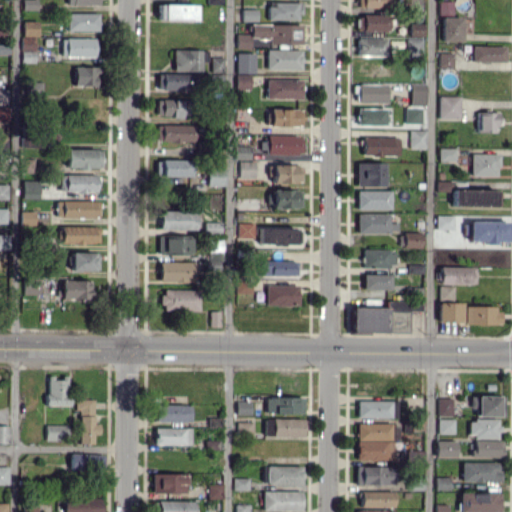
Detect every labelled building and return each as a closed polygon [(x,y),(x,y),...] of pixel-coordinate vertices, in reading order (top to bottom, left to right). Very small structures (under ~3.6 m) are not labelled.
[(22,0),(23,10),(38,9),(37,0),(22,0)] [(358,0),(359,7),(397,8),(397,0),(358,0)] [(453,16),(454,1),(439,0),(439,15),(453,16)] [(301,20),(301,3),(268,2),(268,19),(301,20)] [(158,19),(196,20),(196,4),(158,3),(158,19)] [(258,9),(242,9),(243,21),(258,21),(258,9)] [(99,13),(67,13),(67,31),(99,31),(99,13)] [(386,30),(385,14),(358,15),(358,31),(386,30)] [(462,17),(442,17),(441,41),(462,41),(462,17)] [(37,21),(23,20),(22,62),(36,62),(37,21)] [(410,35),(424,36),(425,23),(411,23),(410,35)] [(237,48),(251,48),(251,39),(269,39),(269,43),(303,44),(303,24),(251,24),(251,34),(237,34),(237,48)] [(95,38),(62,38),(61,56),(95,56),(95,38)] [(386,38),(357,39),(358,56),(387,55),(386,38)] [(408,55),(422,55),(423,38),(408,38),(408,55)] [(505,61),(505,45),(472,46),(472,62),(505,61)] [(202,70),(202,61),(208,61),(208,49),(173,50),(174,71),(202,70)] [(301,49),(266,50),(267,69),(302,69),(301,49)] [(454,53),(439,52),(438,67),(453,67),(454,53)] [(236,72),(255,73),(255,53),(237,53),(236,72)] [(225,71),(225,57),(211,57),(211,72),(225,71)] [(74,87),(98,86),(97,66),(73,66),(74,87)] [(196,90),(196,74),(158,73),(158,89),(196,90)] [(224,87),(224,75),(211,74),(210,87),(224,87)] [(302,79),(267,79),(267,98),(302,98),(302,79)] [(42,81),(30,82),(30,95),(43,94),(42,81)] [(386,84),(358,83),(357,102),(386,103),(386,84)] [(426,83),(411,83),(411,106),(426,106),(426,83)] [(0,103),(8,103),(8,88),(0,88),(0,103)] [(460,118),(460,96),(439,96),(439,118),(460,118)] [(156,116),(181,117),(181,114),(188,114),(189,100),(157,99),(156,116)] [(0,121),(9,122),(9,107),(0,106),(0,121)] [(405,123),(422,123),(422,107),(405,107),(405,123)] [(269,126),(302,126),(302,109),(270,108),(269,126)] [(358,124),(386,125),(386,108),(358,108),(358,124)] [(477,112),(477,132),(499,132),(499,112),(477,112)] [(156,141),(193,142),(194,125),(157,124),(156,141)] [(426,130),(409,130),(409,148),(426,148),(426,130)] [(266,154),(301,153),(301,134),(266,135),(266,154)] [(8,137),(0,136),(0,148),(8,149),(8,137)] [(392,137),(363,137),(362,155),(398,156),(399,139),(392,139),(392,137)] [(251,159),(251,146),(234,146),(234,159),(251,159)] [(66,167),(100,167),(99,148),(66,149),(66,167)] [(438,160),(455,160),(455,148),(439,148),(438,160)] [(470,175),(498,176),(498,153),(470,153),(470,175)] [(21,172),(34,173),(34,159),(22,158),(21,172)] [(161,175),(191,176),(192,160),(162,159),(161,175)] [(255,161),(239,161),(238,177),(255,178),(255,161)] [(356,185),(385,186),(386,163),(357,162),(356,185)] [(269,182),(301,183),(301,165),(270,164),(269,182)] [(207,185),(224,186),(225,168),(208,168),(207,185)] [(97,174),(59,175),(60,192),(97,192),(97,174)] [(22,198),(39,198),(39,180),(23,180),(22,198)] [(452,205),(499,206),(500,189),(452,189),(453,181),(436,180),(436,190),(452,191),(452,205)] [(8,184),(0,183),(0,199),(8,199),(8,184)] [(301,207),(301,190),(267,190),(266,206),(301,207)] [(390,190),(357,190),(357,209),(390,209),(390,190)] [(56,200),(56,218),(99,217),(99,200),(56,200)] [(196,229),(196,210),(160,210),(159,229),(196,229)] [(21,225),(37,225),(37,211),(20,211),(21,225)] [(358,233),(398,231),(397,222),(390,222),(390,213),(357,214),(358,233)] [(453,229),(454,215),(436,215),(436,229),(453,229)] [(507,222),(468,221),(467,242),(507,242),(507,222)] [(237,238),(254,238),(254,223),(237,222),(237,238)] [(99,225),(58,226),(59,245),(99,244),(99,225)] [(294,244),(295,227),(258,226),(258,243),(294,244)] [(421,232),(403,232),(403,247),(421,248),(421,232)] [(0,249),(7,249),(8,234),(0,234),(0,249)] [(159,254),(190,254),(190,236),(159,236),(159,254)] [(207,242),(208,270),(223,270),(222,242),(207,242)] [(362,266),(394,267),(394,250),(363,249),(362,266)] [(70,270),(99,271),(99,252),(71,252),(70,270)] [(258,260),(257,275),(296,276),(296,261),(258,260)] [(159,281),(193,282),(194,262),(159,261),(159,281)] [(439,283),(474,284),(475,267),(439,266),(439,283)] [(363,289),(390,289),(390,274),(363,273),(363,289)] [(40,294),(41,278),(24,278),(24,294),(40,294)] [(235,293),(251,293),(251,279),(235,278),(235,293)] [(91,280),(62,279),(62,298),(91,299),(91,280)] [(298,285),(265,284),(265,305),(297,306),(298,285)] [(453,286),(438,285),(438,301),(437,322),(461,322),(462,302),(453,302),(453,286)] [(197,310),(198,289),(161,288),(161,309),(197,310)] [(351,307),(351,331),(408,332),(408,310),(421,311),(421,300),(387,300),(387,307),(351,307)] [(500,307),(465,306),(464,323),(500,324),(500,307)] [(47,375),(46,405),(68,405),(69,376),(47,375)] [(504,416),(504,396),(470,395),(470,408),(476,408),(476,416),(504,416)] [(265,413),(304,413),(304,396),(265,397),(265,413)] [(437,415),(452,415),(452,397),(437,397),(437,415)] [(94,399),(75,399),(75,409),(78,409),(78,443),(93,443),(93,433),(98,434),(98,424),(93,423),(94,399)] [(249,414),(250,401),(236,400),(236,413),(249,414)] [(396,417),(396,401),(357,400),(357,417),(396,417)] [(190,422),(190,404),(154,404),(154,421),(190,422)] [(222,417),(208,417),(208,426),(222,426),(222,417)] [(303,419),(263,418),(263,436),(302,436),(303,419)] [(453,419),(437,419),(437,433),(453,433),(453,419)] [(498,438),(498,419),(468,419),(467,437),(498,438)] [(237,435),(252,436),(252,422),(237,421),(237,435)] [(356,440),(356,460),(393,460),(393,440),(398,440),(398,423),(356,423),(356,440)] [(67,425),(45,424),(45,440),(67,440),(67,425)] [(0,442),(8,443),(8,426),(0,425),(0,442)] [(190,428),(154,427),(154,444),(190,445),(190,428)] [(220,440),(205,439),(205,450),(219,450),(220,440)] [(434,456),(455,457),(456,440),(434,440),(434,456)] [(502,456),(502,440),(471,440),(471,457),(502,456)] [(404,464),(421,465),(422,450),(405,449),(404,464)] [(103,454),(70,453),(69,473),(102,474),(103,454)] [(499,461),(461,462),(461,482),(500,481),(499,461)] [(0,483),(8,484),(8,466),(0,465),(0,483)] [(266,484),(301,485),(301,466),(266,465),(266,484)] [(356,485),(394,484),(393,465),(355,466),(356,485)] [(184,494),(185,474),(151,473),(151,493),(184,494)] [(449,476),(434,477),(435,490),(449,490),(449,476)] [(249,477),(233,477),(232,489),(248,489),(249,477)] [(423,490),(423,477),(406,477),(406,489),(423,490)] [(222,483),(208,483),(207,498),(222,498),(222,483)] [(393,491),(360,490),(360,506),(393,507),(393,491)] [(263,510),(301,511),(301,491),(263,491),(263,510)] [(499,511),(500,493),(459,492),(458,511),(464,511),(499,511)] [(99,511),(99,497),(62,498),(62,511),(99,511)] [(191,511),(192,501),(157,500),(156,511),(191,511)]
